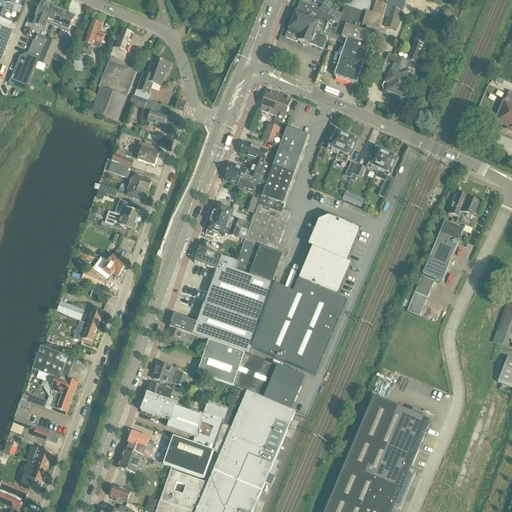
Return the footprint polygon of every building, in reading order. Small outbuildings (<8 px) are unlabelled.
[(1,0),(0,3),(0,17),(3,19),(6,11),(4,10),(5,8),(13,11),(17,0),(1,0)] [(315,0),(323,5),(329,9),(332,4),(328,2),(325,0),(315,0)] [(337,62),(339,63),(334,77),(357,85),(362,70),(367,72),(375,49),(374,49),(376,45),(378,37),(379,32),(381,26),(383,18),(387,7),(384,6),(385,0),(346,0),(345,6),(344,8),(342,16),(338,25),(334,36),(347,41),(343,51),(341,50),(337,62)] [(379,32),(378,37),(376,45),(383,47),(385,41),(387,42),(391,30),(396,32),(402,13),(403,13),(406,0),(389,0),(387,7),(383,18),(387,19),(384,27),(381,26),(379,32)] [(310,47),(310,45),(323,51),(321,55),(325,56),(328,49),(324,48),(330,33),(332,29),(331,29),(333,23),(338,25),(342,16),(334,12),(329,9),(323,5),(320,11),(301,3),(297,11),(296,14),(295,14),(288,31),(285,39),(296,43),(299,42),(300,42),(299,43),(303,47),(308,46),(310,47)] [(45,5),(41,4),(32,25),(41,28),(44,22),(52,26),(60,10),(54,7),(53,8),(50,7),(49,9),(45,7),(45,5)] [(66,39),(74,17),(65,14),(66,12),(60,10),(52,26),(61,30),(59,36),(66,39)] [(11,26),(0,21),(0,69),(13,34),(9,33),(11,26)] [(81,43),(72,71),(72,72),(82,75),(89,53),(88,53),(90,46),(100,50),(101,45),(104,37),(98,34),(101,26),(92,23),(84,44),(81,43)] [(99,89),(101,90),(92,114),(117,124),(137,72),(122,66),(130,44),(136,46),(139,44),(140,41),(139,39),(133,36),(121,31),(99,89)] [(29,55),(20,58),(11,82),(28,89),(38,63),(40,59),(42,54),(45,44),(47,40),(38,37),(36,43),(33,42),(29,55)] [(42,54),(40,59),(38,63),(48,67),(57,44),(47,40),(45,44),(42,54)] [(402,77),(403,77),(395,96),(404,100),(412,79),(417,81),(422,67),(417,65),(419,61),(421,56),(426,58),(430,48),(425,47),(426,46),(418,42),(418,43),(416,42),(412,52),(408,62),(403,74),(402,77)] [(438,52),(446,55),(448,49),(440,46),(438,52)] [(383,90),(386,92),(386,93),(395,96),(403,77),(402,77),(398,75),(401,68),(404,61),(389,55),(382,73),(389,76),(386,84),(384,85),(382,88),(383,90)] [(147,75),(143,74),(134,97),(147,101),(153,85),(161,88),(166,75),(168,76),(171,66),(169,66),(170,65),(162,62),(162,63),(152,60),(147,75)] [(267,93),(260,113),(275,119),(276,119),(279,111),(277,110),(282,97),(267,93)] [(508,131),(511,132),(511,93),(509,93),(505,102),(504,102),(496,123),(509,128),(508,131)] [(130,106),(144,111),(147,101),(134,97),(133,96),(130,106)] [(276,119),(275,119),(274,122),(281,125),(282,121),(290,100),(282,97),(277,110),(279,111),(276,119)] [(187,105),(179,102),(176,110),(184,113),(187,105)] [(153,112),(143,111),(143,112),(144,112),(143,116),(142,120),(142,124),(142,128),(150,129),(151,124),(165,129),(169,118),(163,116),(163,113),(158,113),(158,115),(152,113),(153,112)] [(267,126),(262,141),(279,148),(283,138),(279,136),(281,130),(268,125),(267,126)] [(283,138),(279,148),(272,168),(295,177),(309,139),(286,130),(283,138)] [(325,152),(321,150),(317,160),(322,162),(326,152),(336,157),(344,137),(333,132),(325,152)] [(347,161),(355,142),(344,137),(336,157),(347,161)] [(117,150),(115,156),(114,155),(112,161),(124,165),(126,160),(126,159),(126,158),(155,167),(161,150),(139,143),(135,155),(127,152),(127,153),(117,150)] [(255,161),(264,165),(268,153),(243,144),(239,156),(255,161)] [(374,150),(366,169),(376,174),(385,154),(374,150)] [(387,179),(395,159),(385,154),(376,174),(387,179)] [(248,179),(246,178),(243,188),(253,192),(256,185),(260,187),(264,177),(266,178),(270,167),(264,165),(255,161),(248,179)] [(351,162),(349,167),(345,177),(350,179),(352,176),(357,164),(351,162)] [(109,172),(133,181),(130,187),(149,194),(153,183),(128,174),(130,169),(113,163),(109,172)] [(357,164),(352,176),(358,178),(363,167),(357,164)] [(226,173),(223,181),(243,188),(246,178),(244,178),(246,174),(229,168),(227,174),(226,173)] [(295,177),(272,168),(253,217),(269,223),(273,212),(281,215),(282,212),(295,177)] [(379,197),(384,200),(392,181),(387,179),(379,197)] [(114,190),(102,186),(100,192),(112,197),(114,190)] [(128,192),(122,190),(120,195),(145,204),(149,194),(130,187),(128,192)] [(345,193),(342,201),(361,209),(365,201),(345,193)] [(451,216),(458,219),(459,219),(467,199),(468,199),(468,198),(458,193),(448,217),(450,218),(451,216)] [(459,219),(458,219),(457,224),(473,231),(477,220),(475,219),(481,204),(474,201),(473,199),(471,198),(469,199),(468,199),(467,199),(459,219)] [(126,209),(124,213),(114,209),(112,214),(114,215),(138,223),(141,215),(139,214),(141,208),(129,204),(128,207),(130,207),(129,210),(126,209)] [(233,213),(216,207),(212,219),(228,225),(233,213)] [(93,214),(100,216),(102,210),(95,208),(93,214)] [(269,223),(253,217),(242,248),(280,263),(284,250),(277,248),(289,215),(282,212),(281,215),(273,212),(269,223)] [(138,223),(114,215),(112,214),(109,213),(105,224),(113,227),(114,224),(136,232),(138,223)] [(318,222),(308,247),(312,249),(312,248),(347,263),(361,230),(330,217),(318,222)] [(227,231),(231,232),(229,237),(236,240),(240,230),(232,227),(228,225),(212,219),(207,232),(208,232),(207,236),(213,239),(215,234),(224,238),(227,231)] [(242,224),(234,221),(232,227),(240,230),(242,224)] [(449,224),(444,222),(440,234),(445,236),(449,224)] [(464,230),(449,224),(445,236),(459,242),(464,230)] [(445,236),(440,234),(422,276),(442,284),(459,242),(445,236)] [(239,264),(236,273),(252,279),(271,287),(272,285),(280,263),(242,248),(237,263),(239,264)] [(312,249),(298,282),(338,298),(352,265),(347,263),(312,248),(312,249)] [(237,317),(260,326),(274,288),(271,287),(252,279),(236,273),(239,264),(237,263),(199,249),(194,263),(216,271),(203,304),(237,317)] [(127,261),(117,254),(110,263),(123,273),(128,266),(125,264),(127,261)] [(123,273),(110,263),(103,272),(114,280),(116,277),(118,279),(123,273)] [(84,278),(69,272),(67,277),(95,288),(96,287),(97,287),(101,278),(86,272),(84,278)] [(409,294),(414,296),(407,313),(419,318),(427,300),(434,283),(417,276),(409,294)] [(260,326),(251,350),(316,377),(348,302),(338,298),(298,282),(293,293),(272,285),(271,287),(274,288),(260,326)] [(492,344),(502,347),(511,350),(511,292),(492,344)] [(61,303),(57,314),(80,322),(81,321),(85,322),(88,313),(61,303)] [(194,337),(208,342),(248,357),(251,350),(260,326),(237,317),(203,304),(196,324),(174,316),(169,328),(194,337)] [(104,313),(95,309),(89,327),(98,330),(104,313)] [(83,344),(92,347),(98,330),(89,327),(83,344)] [(190,346),(194,337),(169,328),(166,337),(190,346)] [(291,412),(305,379),(278,367),(277,368),(276,368),(248,357),(208,342),(196,375),(248,395),(291,412)] [(44,369),(67,377),(67,378),(69,379),(76,360),(42,348),(34,370),(42,374),(44,369)] [(511,361),(508,360),(498,384),(511,389),(511,361)] [(172,380),(177,381),(175,386),(182,389),(187,376),(179,373),(178,377),(174,375),(175,372),(158,365),(153,380),(169,387),(172,380)] [(58,394),(73,399),(73,400),(79,382),(69,379),(67,378),(67,377),(44,369),(42,374),(57,379),(52,391),(58,394)] [(172,394),(151,386),(148,395),(174,404),(175,400),(171,398),(172,394)] [(54,399),(56,400),(52,412),(66,417),(73,400),(73,399),(58,394),(52,391),(52,392),(52,394),(52,397),(54,399)] [(214,454),(219,457),(213,471),(263,492),(296,414),(292,413),(292,412),(291,412),(248,395),(247,398),(235,393),(214,454)] [(174,404),(148,395),(141,413),(170,424),(168,430),(194,440),(192,445),(212,453),(228,409),(208,402),(204,415),(186,409),(174,404)] [(29,396),(27,402),(22,400),(15,418),(25,422),(31,405),(45,410),(47,402),(29,396)] [(374,399),(345,468),(407,494),(414,477),(409,475),(431,423),(374,399)] [(25,429),(34,432),(32,438),(46,442),(50,431),(28,423),(26,426),(25,429)] [(129,445),(152,454),(153,450),(146,447),(149,440),(132,434),(128,445),(129,445)] [(192,446),(173,439),(164,465),(203,480),(212,453),(192,445),(192,446)] [(6,445),(3,452),(10,455),(13,447),(6,445)] [(129,445),(126,453),(134,456),(134,457),(139,459),(140,458),(146,460),(149,461),(152,454),(129,445)] [(43,449),(38,447),(32,465),(47,470),(53,453),(43,449)] [(135,476),(139,477),(141,470),(138,469),(141,462),(145,463),(146,460),(140,458),(139,459),(134,457),(134,456),(126,453),(125,453),(118,472),(135,477),(135,476)] [(32,465),(25,482),(40,487),(47,470),(32,465)] [(407,494),(345,468),(326,511),(393,511),(395,509),(400,511),(407,494)] [(254,511),(263,492),(213,471),(207,485),(170,473),(159,504),(155,502),(151,511),(254,511)] [(8,485),(5,493),(25,501),(28,493),(8,485)] [(112,489),(109,498),(126,504),(131,506),(133,499),(128,497),(129,495),(112,489)] [(1,494),(0,498),(0,504),(12,510),(16,500),(1,494)] [(150,500),(145,511),(151,511),(155,502),(150,500)]
